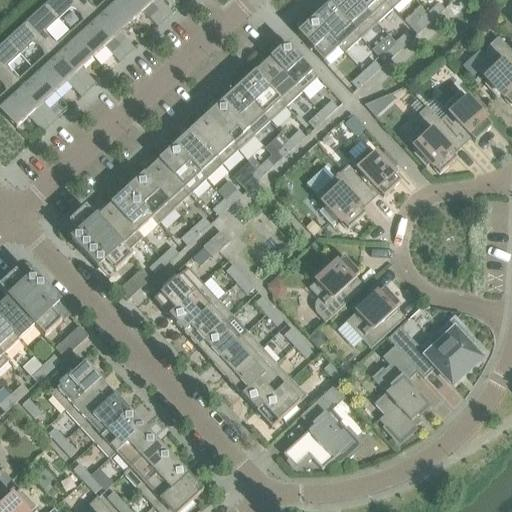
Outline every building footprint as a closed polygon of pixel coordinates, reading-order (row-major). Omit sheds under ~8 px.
[(74,0),(50,0),(44,6),(93,59),(112,41),(74,0)] [(109,0),(74,0),(117,46),(124,40),(119,34),(131,23),(109,0)] [(144,0),(109,0),(131,23),(150,6),(144,0)] [(144,0),(150,6),(155,12),(155,11),(165,22),(172,15),(158,0),(144,0)] [(353,0),(334,0),(329,5),(360,40),(376,25),(353,0)] [(382,0),(353,0),(376,25),(392,10),(382,0)] [(403,0),(382,0),(392,10),(403,0)] [(438,4),(426,15),(432,22),(444,11),(438,4)] [(344,55),(360,40),(329,5),(313,20),(339,48),(338,49),(344,55)] [(81,69),(93,59),(44,6),(25,23),(88,92),(96,85),(81,69)] [(157,29),(165,22),(155,11),(155,12),(148,18),(157,29)] [(421,33),(432,22),(426,15),(414,26),(421,33)] [(322,63),(338,49),(339,48),(313,20),(296,35),(322,63)] [(81,99),(88,92),(25,23),(6,41),(54,94),(66,83),(81,99)] [(406,34),(394,44),(400,51),(412,40),(406,34)] [(511,38),(503,46),(511,55),(511,38)] [(478,72),(487,82),(484,86),(496,100),(500,96),(510,107),(511,104),(511,55),(503,46),(497,39),(489,47),(486,52),(486,58),(488,63),(478,72)] [(124,40),(117,46),(126,57),(134,50),(124,40)] [(43,104),(54,94),(6,41),(0,46),(0,73),(50,127),(57,121),(43,104)] [(286,44),(269,59),(301,94),(317,79),(286,44)] [(389,62),(400,51),(394,44),(382,55),(389,62)] [(119,64),(126,57),(117,46),(109,53),(119,64)] [(269,59),(253,74),(285,109),(301,94),(269,59)] [(374,63),(362,73),(369,80),(380,70),(374,63)] [(42,134),(50,127),(0,73),(0,112),(15,130),(28,118),(42,134)] [(357,91),(369,80),(362,73),(351,84),(357,91)] [(253,74),(237,89),(269,123),(285,109),(253,74)] [(237,89),(221,103),(253,138),(269,123),(237,89)] [(457,143),(457,142),(465,134),(474,144),(491,128),(483,119),(486,115),(474,101),(470,105),(459,93),(443,108),(442,109),(448,115),(439,123),(439,124),(457,143)] [(221,103),(205,118),(237,152),(253,138),(221,103)] [(330,103),(319,113),(325,120),(337,110),(330,103)] [(364,107),(375,119),(380,114),(371,104),(364,107)] [(439,123),(431,115),(426,109),(418,116),(415,121),(414,127),(417,132),(407,141),(416,152),(413,155),(425,169),(429,166),(439,176),(456,160),(447,151),(455,143),(456,144),(457,143),(439,124),(439,123)] [(313,131),(325,120),(319,113),(307,124),(313,131)] [(344,125),(356,139),(365,130),(353,117),(344,125)] [(205,118),(190,133),(221,167),(237,152),(205,118)] [(299,132),(287,143),(293,149),(305,139),(299,132)] [(190,133),(174,147),(205,182),(221,167),(190,133)] [(281,160),(293,149),(287,143),(275,153),(281,160)] [(174,147),(158,162),(190,196),(205,182),(174,147)] [(348,178),(347,179),(365,199),(366,198),(365,197),(374,190),(382,199),(399,183),(390,173),(393,169),(381,156),(377,159),(367,149),(351,163),(350,164),(356,171),(348,178)] [(267,161),(255,172),(261,179),(273,168),(267,161)] [(158,162),(142,176),(174,211),(190,196),(158,162)] [(250,190),(261,179),(255,172),(243,183),(250,190)] [(157,226),(174,211),(142,176),(126,191),(152,219),(151,220),(157,226)] [(364,199),(365,199),(347,179),(345,180),(346,180),(338,188),(332,181),(331,182),(331,183),(315,197),(325,207),(321,211),(334,225),(337,221),(347,232),(364,216),(355,206),(364,199)] [(235,190),(223,201),(230,208),(241,197),(235,190)] [(137,233),(151,220),(152,219),(126,191),(110,205),(136,234),(137,233)] [(218,219),(230,208),(223,201),(212,212),(218,219)] [(142,240),(137,233),(136,234),(110,205),(95,220),(94,220),(120,249),(120,248),(126,255),(126,254),(142,240)] [(131,259),(126,254),(126,255),(120,248),(120,249),(94,220),(95,220),(85,209),(67,224),(77,235),(70,242),(96,271),(103,264),(114,275),(131,259)] [(314,215),(304,224),(314,236),(324,227),(314,215)] [(203,220),(191,230),(198,237),(209,226),(203,220)] [(186,248),(198,237),(191,230),(180,241),(186,248)] [(221,251),(229,244),(219,233),(211,241),(221,251)] [(211,241),(202,249),(212,259),(221,251),(211,241)] [(171,249),(160,259),(166,266),(178,256),(171,249)] [(308,290),(317,300),(314,305),(314,311),(317,316),(325,325),(359,293),(358,292),(357,293),(349,284),(359,275),(343,258),(332,268),(329,264),(315,277),(319,281),(308,290)] [(148,270),(154,277),(166,266),(160,259),(148,270)] [(242,279),(232,267),(225,273),(236,285),(242,279)] [(202,286),(187,270),(177,279),(173,276),(160,288),(163,292),(153,301),(168,318),(202,286)] [(117,293),(126,303),(150,281),(141,271),(117,293)] [(14,273),(0,285),(0,291),(7,300),(8,299),(34,328),(33,328),(44,339),(61,323),(51,312),(58,306),(32,277),(24,284),(14,273)] [(236,285),(246,297),(253,291),(242,279),(236,285)] [(278,298),(288,290),(280,279),(269,286),(278,298)] [(168,318),(182,334),(217,302),(202,286),(168,318)] [(345,324),(370,351),(399,324),(398,323),(398,324),(389,315),(399,306),(383,289),(373,299),(369,295),(355,308),(359,311),(345,324)] [(0,322),(18,342),(33,328),(34,328),(8,299),(7,300),(0,306),(0,322)] [(272,311),(261,299),(254,305),(265,317),(272,311)] [(226,324),(232,319),(217,302),(182,334),(197,350),(225,324),(226,324)] [(265,317),(275,329),(282,322),(272,311),(265,317)] [(0,322),(0,354),(2,357),(3,356),(18,342),(0,322)] [(387,341),(394,348),(417,373),(423,380),(435,369),(451,386),(478,360),(468,349),(474,344),(453,322),(431,342),(436,348),(425,358),(399,329),(387,341)] [(240,340),(239,339),(226,324),(225,324),(197,350),(212,366),(240,340)] [(54,350),(63,360),(88,338),(78,328),(54,350)] [(301,343),(290,331),(283,337),(294,349),(301,343)] [(246,333),(239,339),(240,340),(212,366),(226,382),(261,350),(246,333)] [(294,349),(305,361),(312,354),(301,343),(294,349)] [(417,373),(394,348),(381,359),(389,367),(373,382),(385,395),(373,406),(383,416),(377,421),(398,444),(421,424),(416,418),(427,408),(405,384),(417,373)] [(226,382),(241,398),(276,366),(261,350),(226,382)] [(0,369),(8,362),(3,356),(2,357),(0,354),(0,369)] [(53,357),(41,368),(48,375),(60,364),(53,357)] [(345,361),(336,369),(343,376),(352,368),(345,361)] [(99,381),(84,364),(74,374),(70,370),(56,383),(60,387),(49,396),(65,413),(99,381)] [(323,371),(335,385),(342,379),(329,365),(323,371)] [(241,398),(256,414),(290,382),(276,366),(241,398)] [(36,385),(48,375),(41,368),(30,378),(36,385)] [(65,413),(79,429),(114,397),(99,381),(65,413)] [(256,414),(271,430),(281,420),(284,424),(298,411),(295,408),(305,398),(290,382),(256,414)] [(21,386),(10,397),(16,404),(28,393),(21,386)] [(283,456),(296,470),(309,458),(321,472),(333,461),(338,467),(360,447),(339,425),(334,430),(324,419),(345,400),(334,387),(305,413),(317,425),(313,429),(312,429),(307,434),(283,456)] [(0,409),(4,415),(16,404),(10,397),(0,405),(0,409)] [(79,429),(94,444),(128,413),(114,397),(79,429)] [(21,407),(34,421),(41,415),(28,401),(21,407)] [(94,444),(109,461),(115,455),(143,429),(128,413),(94,444)] [(115,455),(129,470),(129,471),(158,445),(143,429),(115,455)] [(65,442),(54,430),(47,436),(58,448),(65,442)] [(58,448),(69,460),(76,453),(65,442),(58,448)] [(129,470),(122,476),(138,492),(172,460),(158,445),(129,471),(129,470)] [(138,492),(152,508),(187,476),(172,460),(138,492)] [(90,478),(79,466),(72,472),(83,484),(90,478)] [(0,492),(11,482),(2,472),(1,472),(0,470),(0,492)] [(152,508),(155,511),(188,511),(195,506),(192,502),(202,493),(187,476),(152,508)] [(83,484),(94,495),(101,489),(90,478),(83,484)] [(0,492),(0,511),(31,511),(35,509),(20,493),(21,493),(11,482),(0,492)] [(123,505),(113,494),(106,500),(117,511),(123,505)] [(109,511),(97,499),(88,507),(85,511),(109,511)]
